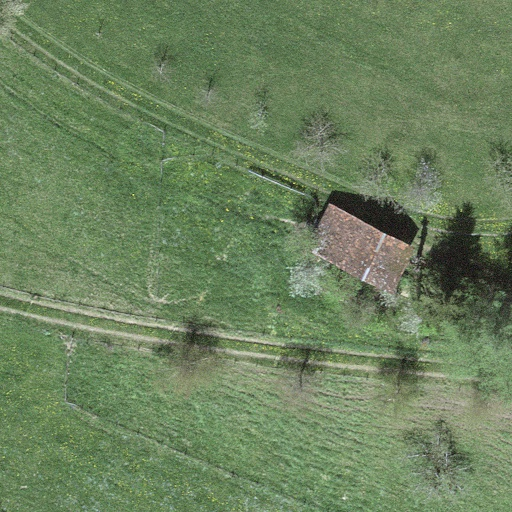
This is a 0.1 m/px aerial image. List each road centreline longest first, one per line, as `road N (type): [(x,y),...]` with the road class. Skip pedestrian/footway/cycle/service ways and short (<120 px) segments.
road 1 (track): [(511,225),(459,226),(375,205),(116,85),(0,9)]
road 2 (track): [(0,300),(511,377)]
